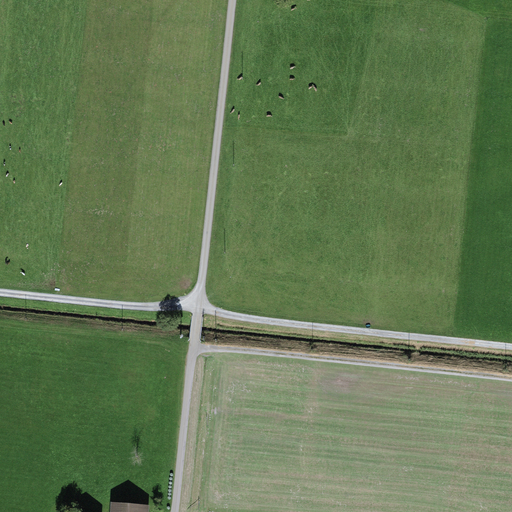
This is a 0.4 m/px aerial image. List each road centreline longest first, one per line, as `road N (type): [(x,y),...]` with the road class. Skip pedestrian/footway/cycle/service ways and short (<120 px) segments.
road 1 (unclassified): [(174,511),(231,0)]
road 2 (track): [(511,377),(193,347)]
